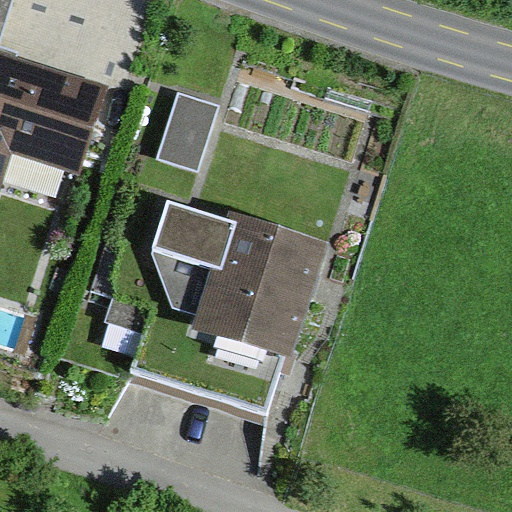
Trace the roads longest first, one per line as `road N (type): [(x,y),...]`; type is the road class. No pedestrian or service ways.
road 1 (residential): [(0,424),(263,511)]
road 2 (tertiary): [(316,0),(511,61)]
